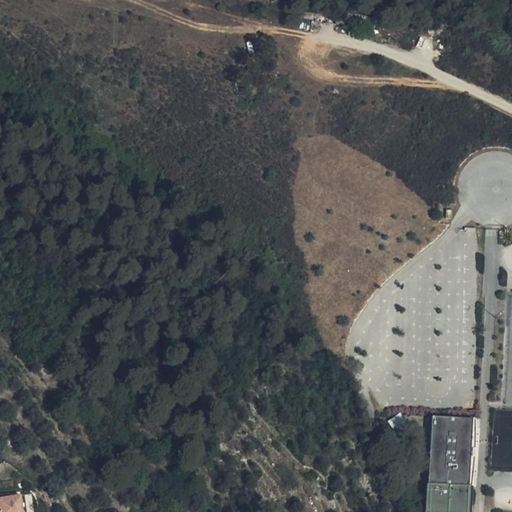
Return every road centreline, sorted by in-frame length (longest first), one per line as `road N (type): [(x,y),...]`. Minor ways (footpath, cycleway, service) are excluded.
road 1 (track): [(511,107),(374,44),(266,13)]
road 2 (track): [(398,511),(383,385)]
